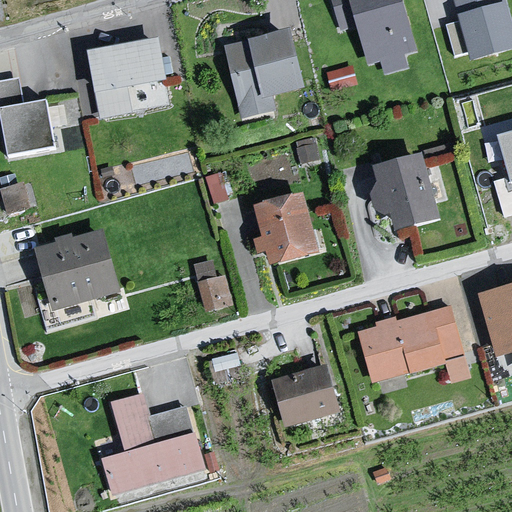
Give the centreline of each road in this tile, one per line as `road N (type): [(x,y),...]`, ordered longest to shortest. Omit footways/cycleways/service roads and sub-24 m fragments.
road 1 (residential): [(0,395),(511,252)]
road 2 (residential): [(0,39),(127,0)]
